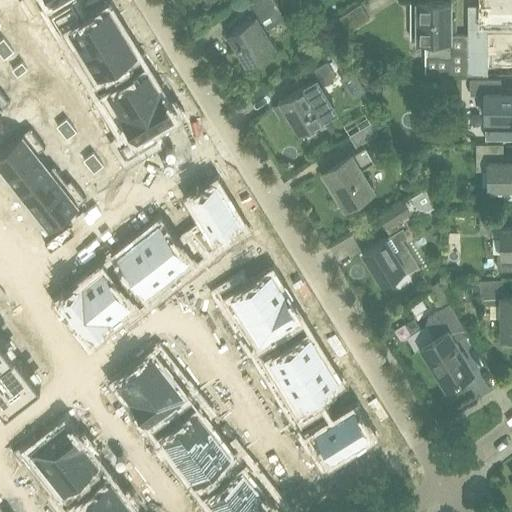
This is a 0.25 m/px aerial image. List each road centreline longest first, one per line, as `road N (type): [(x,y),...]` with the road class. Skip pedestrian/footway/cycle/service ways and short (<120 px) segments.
road 1 (residential): [(225,134),(7,301),(176,511)]
road 2 (residential): [(442,477),(225,134)]
road 3 (residential): [(225,134),(144,0)]
